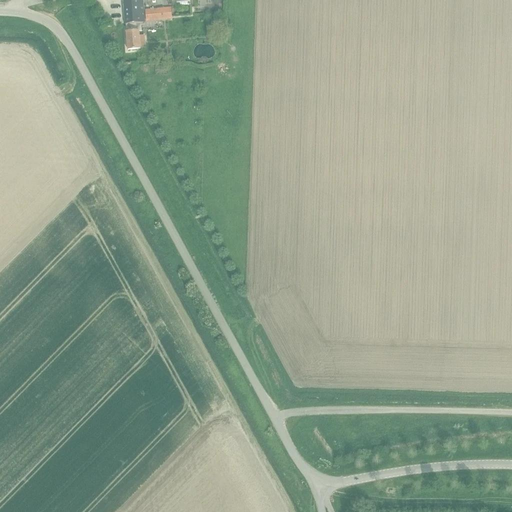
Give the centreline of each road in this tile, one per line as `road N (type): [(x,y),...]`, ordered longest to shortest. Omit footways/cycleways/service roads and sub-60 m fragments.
road 1 (unclassified): [(271,419),(56,30),(9,12)]
road 2 (unclassified): [(271,419),(286,411),(511,411)]
road 3 (unclassified): [(511,466),(424,468),(316,485)]
